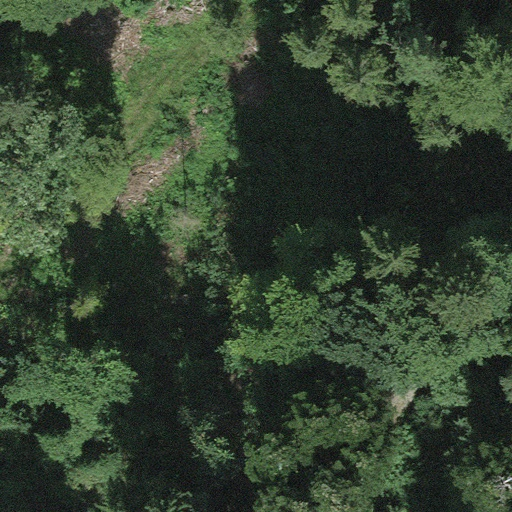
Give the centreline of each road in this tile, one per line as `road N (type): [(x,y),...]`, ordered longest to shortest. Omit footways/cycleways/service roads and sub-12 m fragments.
road 1 (track): [(261,0),(215,40),(121,159),(0,277)]
road 2 (track): [(354,511),(364,464),(387,416),(511,288)]
